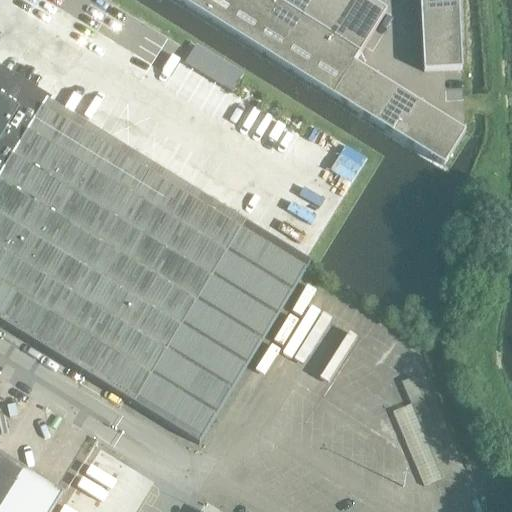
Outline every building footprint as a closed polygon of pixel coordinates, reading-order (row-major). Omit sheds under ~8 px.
[(204,0),(176,0),(197,13),(204,0)] [(242,0),(204,0),(197,13),(224,30),(242,0)] [(279,0),(242,0),(224,30),(251,47),(279,0)] [(317,0),(279,0),(251,47),(278,64),(317,0)] [(355,0),(317,0),(278,64),(305,81),(355,0)] [(354,65),(386,13),(364,0),(355,0),(305,81),(332,98),(353,64),(354,65)] [(457,0),(419,0),(421,16),(459,14),(457,0)] [(459,14),(421,16),(422,42),(460,40),(459,14)] [(460,40),(422,42),(423,73),(462,71),(460,40)] [(353,64),(332,98),(355,112),(376,78),(354,65),(353,64)] [(311,265),(78,121),(51,105),(52,103),(0,71),(0,324),(199,447),(311,265)] [(376,78),(355,112),(378,126),(399,92),(376,78)] [(399,92),(378,126),(400,140),(421,106),(399,92)] [(443,120),(421,106),(400,140),(422,154),(443,120)] [(465,134),(443,120),(422,154),(444,167),(465,134)] [(352,182),(366,156),(345,145),(331,171),(352,182)] [(308,281),(281,328),(302,339),(328,292),(308,281)] [(395,411),(423,486),(452,475),(438,437),(418,444),(405,407),(395,411)] [(0,511),(5,511),(29,475),(0,456),(0,511)] [(5,511),(53,511),(63,497),(29,475),(5,511)]
